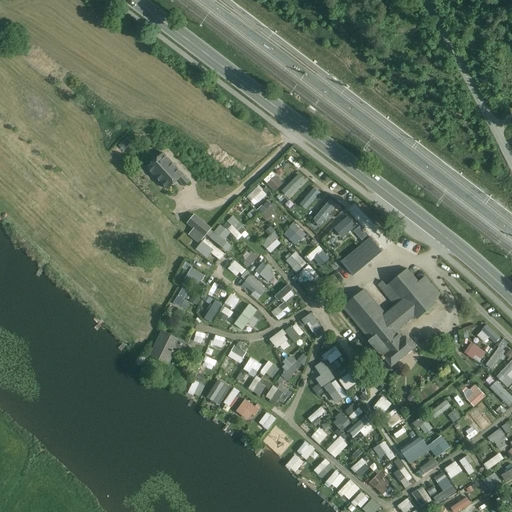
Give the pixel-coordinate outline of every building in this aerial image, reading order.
[(127,137),(119,144),(124,150),(132,142),(127,137)] [(164,153),(148,168),(168,190),(183,176),(183,174),(164,153)] [(291,155),(287,159),(295,167),(299,163),(291,155)] [(299,195),(310,185),(299,173),(288,183),(299,195)] [(276,174),(266,178),(272,190),(282,186),(276,174)] [(256,205),(267,194),(259,185),(247,196),(256,205)] [(286,204),(294,195),(284,186),(276,195),(286,204)] [(309,195),(297,206),(302,212),(315,200),(309,195)] [(329,198),(322,208),(333,217),(341,207),(329,198)] [(266,219),(277,209),(269,200),(258,209),(266,219)] [(194,228),(201,220),(195,215),(188,223),(194,228)] [(233,215),(227,220),(232,225),(228,229),(237,239),(247,230),(233,215)] [(342,238),(356,225),(347,215),(333,228),(342,238)] [(201,220),(194,228),(195,229),(205,237),(212,229),(201,220)] [(295,245),(306,235),(294,223),(284,233),(295,245)] [(227,251),(232,245),(224,240),(230,232),(220,224),(209,237),(227,251)] [(360,226),(354,231),(362,240),(368,234),(360,226)] [(205,237),(195,229),(190,235),(200,243),(205,237)] [(270,253),(281,244),(276,238),(278,236),(274,232),(262,243),(270,253)] [(371,238),(342,263),(346,268),(353,276),(382,252),(371,238)] [(309,254),(320,267),(330,257),(319,245),(309,254)] [(252,251),(244,264),(250,267),(258,255),(252,251)] [(297,272),(307,263),(295,251),(286,260),(297,272)] [(235,260),(228,268),(238,277),(245,269),(235,260)] [(268,282),(277,275),(264,261),(256,269),(268,282)] [(309,264),(298,274),(305,281),(315,271),(309,264)] [(184,278),(199,286),(205,275),(191,267),(184,278)] [(416,316),(418,319),(436,304),(434,301),(418,282),(407,269),(389,284),(403,301),(416,316)] [(253,292),(256,289),(262,294),(266,289),(249,274),(245,279),(250,284),(247,287),(253,292)] [(424,277),(418,282),(434,301),(440,295),(424,277)] [(217,297),(223,287),(215,282),(209,291),(217,297)] [(396,307),(403,301),(389,284),(387,286),(383,282),(378,285),(396,307)] [(295,293),(288,284),(276,294),(284,302),(295,293)] [(173,302),(180,306),(188,291),(182,287),(173,302)] [(344,307),(360,326),(367,320),(386,341),(399,331),(398,330),(386,316),(364,290),(344,307)] [(190,300),(198,304),(201,298),(193,294),(190,300)] [(213,299),(205,318),(213,322),(221,303),(213,299)] [(386,316),(398,330),(416,316),(403,301),(396,307),(386,316)] [(279,320),(291,310),(284,302),(272,312),(279,320)] [(248,304),(234,323),(245,331),(259,312),(248,304)] [(229,319),(234,312),(224,306),(220,313),(229,319)] [(360,326),(344,307),(341,309),(355,326),(354,327),(357,331),(362,328),(360,326)] [(310,325),(314,334),(322,330),(313,312),(299,319),(303,328),(310,325)] [(405,339),(399,331),(386,341),(367,320),(360,326),(362,328),(385,355),(383,358),(384,360),(386,359),(392,367),(415,348),(407,338),(405,339)] [(294,342),(305,334),(296,322),(285,330),(294,342)] [(490,338),(495,343),(501,337),(487,324),(476,335),(484,343),(490,338)] [(292,345),(281,330),(269,338),(280,353),(292,345)] [(161,331),(150,355),(168,364),(177,347),(185,351),(188,344),(161,331)] [(194,341),(202,343),(205,333),(196,331),(194,341)] [(464,353),(480,362),(487,351),(470,342),(464,353)] [(241,363),(247,350),(235,344),(229,357),(241,363)] [(335,345),(322,354),(329,364),(342,355),(335,345)] [(500,346),(485,365),(492,369),(506,351),(500,346)] [(293,356),(297,360),(304,353),(299,349),(293,356)] [(287,368),(281,374),(287,380),(309,358),(305,353),(297,361),(291,354),(282,363),(287,368)] [(212,372),(216,361),(208,357),(204,368),(212,372)] [(227,357),(221,367),(232,374),(238,363),(227,357)] [(251,357),(243,368),(254,376),(262,364),(251,357)] [(511,383),(511,358),(496,376),(509,387),(511,383)] [(262,370),(273,378),(280,368),(269,360),(262,370)] [(315,366),(321,375),(315,378),(322,387),(335,378),(323,360),(315,366)] [(243,369),(240,374),(247,378),(250,373),(243,369)] [(348,372),(338,379),(346,390),(355,383),(348,372)] [(324,387),(336,404),(348,395),(335,378),(324,387)] [(219,405),(231,387),(218,379),(206,397),(219,405)] [(200,397),(205,385),(193,380),(188,393),(200,397)] [(511,395),(496,380),(490,387),(509,406),(511,402),(511,395)] [(475,406),(486,396),(475,383),(464,394),(475,406)] [(265,395),(275,404),(279,399),(283,403),(292,393),(282,384),(278,388),(274,385),(265,395)] [(233,387),(224,403),(230,406),(239,390),(233,387)] [(382,415),(392,403),(383,395),(373,407),(382,415)] [(252,421),(260,408),(244,399),(236,412),(252,421)] [(435,418),(452,407),(447,400),(430,411),(435,418)] [(353,420),(364,412),(355,402),(345,410),(353,420)] [(501,415),(506,410),(501,405),(497,410),(501,415)] [(307,416),(310,421),(325,413),(322,407),(307,416)] [(455,410),(448,415),(454,422),(461,417),(455,410)] [(391,428),(402,418),(396,411),(385,421),(391,428)] [(267,412),(259,422),(268,429),(276,418),(267,412)] [(332,421),(342,431),(352,422),(342,412),(332,421)] [(480,432),(492,423),(484,413),(472,421),(480,432)] [(424,415),(413,422),(418,429),(421,427),(425,433),(433,429),(424,415)] [(351,435),(370,422),(366,416),(347,428),(351,435)] [(507,422),(502,426),(507,433),(511,429),(507,422)] [(360,431),(364,435),(372,428),(367,423),(360,431)] [(410,438),(414,435),(407,425),(403,428),(410,438)] [(470,441),(479,434),(472,425),(463,432),(470,441)] [(320,428),(311,436),(319,444),(327,435),(320,428)] [(503,441),(507,439),(502,428),(487,435),(492,443),(496,441),(499,449),(506,446),(503,441)] [(442,435),(428,445),(436,457),(451,447),(442,435)] [(336,458),(349,444),(340,436),(327,449),(336,458)] [(422,437),(400,449),(408,463),(430,451),(422,437)] [(306,459),(316,449),(306,440),(297,450),(306,459)] [(389,460),(395,457),(386,440),(373,447),(379,458),(386,454),(389,460)] [(500,452),(484,463),(488,469),(504,458),(500,452)] [(295,454),(286,464),(295,472),(304,462),(295,454)] [(469,475),(475,471),(470,462),(472,461),(468,455),(460,460),(469,475)] [(423,477),(438,462),(433,457),(418,472),(423,477)] [(314,470),(322,478),(334,466),(326,458),(314,470)] [(361,477),(371,466),(361,458),(351,469),(361,477)] [(408,480),(412,477),(399,458),(394,461),(400,469),(394,472),(405,488),(411,484),(408,480)] [(445,468),(451,478),(463,470),(456,460),(445,468)] [(506,481),(511,476),(511,467),(502,475),(506,481)] [(327,480),(336,488),(345,477),(336,470),(327,480)] [(382,470),(370,481),(384,496),(393,488),(383,478),(387,475),(382,470)] [(444,491),(437,496),(442,502),(457,490),(443,472),(434,478),(444,491)] [(495,472),(483,479),(490,490),(501,483),(495,472)] [(338,490),(348,500),(359,488),(350,479),(338,490)] [(421,506),(432,500),(423,486),(412,492),(421,506)] [(360,508),(369,499),(361,491),(352,501),(360,508)] [(467,496),(451,506),(454,511),(455,511),(471,503),(467,496)] [(403,511),(406,511),(414,507),(409,498),(398,504),(403,511)] [(478,511),(480,511),(488,507),(485,502),(476,508),(478,511)]
